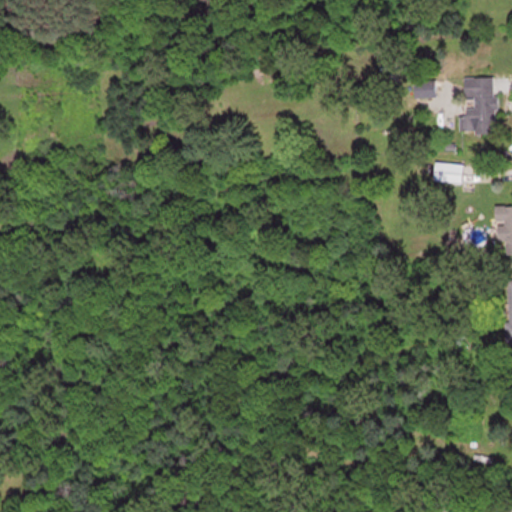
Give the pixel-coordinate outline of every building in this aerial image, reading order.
[(497,130),(498,76),(466,75),(465,130),(497,130)] [(416,80),(416,95),(436,95),(436,80),(416,80)] [(465,161),(437,161),(436,180),(464,180),(465,161)] [(223,184),(223,192),(240,192),(240,184),(223,184)] [(511,203),(498,204),(498,252),(511,252),(511,203)]
